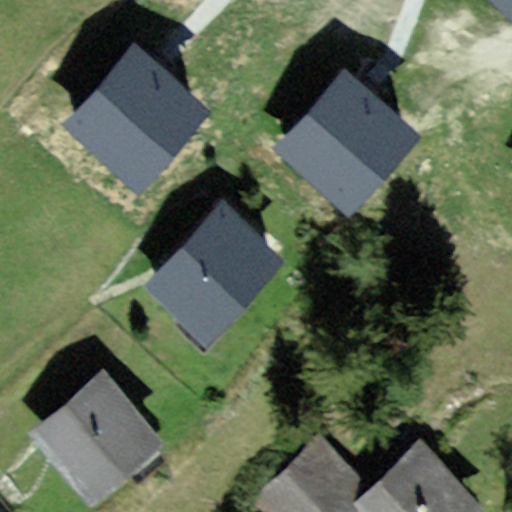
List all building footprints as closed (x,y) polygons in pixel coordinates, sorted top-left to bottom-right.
[(145,204),(229,123),(142,33),(58,114),(145,204)] [(356,59),(274,145),(358,224),(440,138),(356,59)] [(282,261),(221,204),(145,284),(206,341),(282,261)] [(157,445),(100,376),(31,432),(88,501),(157,445)] [(479,511),(418,446),(373,487),(323,433),(257,494),(273,511),(479,511)]
